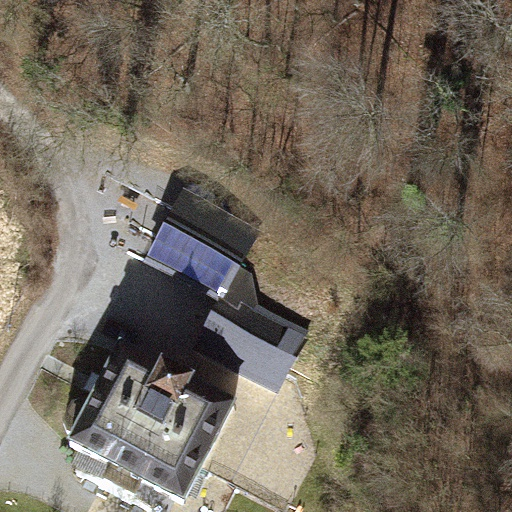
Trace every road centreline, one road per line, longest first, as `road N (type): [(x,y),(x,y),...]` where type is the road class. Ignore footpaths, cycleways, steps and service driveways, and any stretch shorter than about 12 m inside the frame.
road 1 (residential): [(97,179),(0,374)]
road 2 (track): [(97,179),(0,104)]
